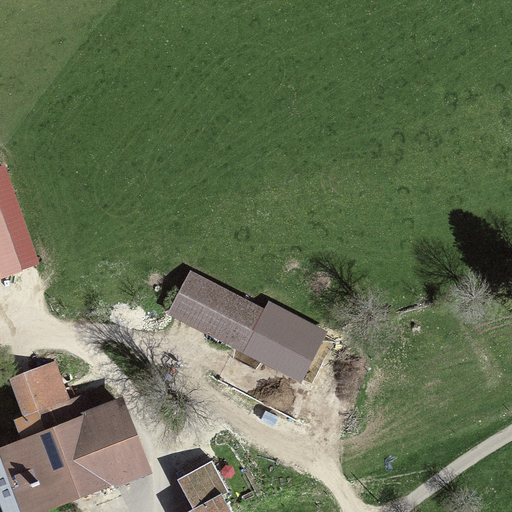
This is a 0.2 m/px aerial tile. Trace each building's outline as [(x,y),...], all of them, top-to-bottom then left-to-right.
[(0,210),(0,272),(20,266),(0,210)] [(192,275),(173,311),(245,350),(264,314),(192,275)] [(264,314),(245,350),(298,378),(321,335),(268,307),(264,314)] [(0,449),(0,494),(7,511),(19,511),(146,465),(121,398),(92,409),(86,390),(69,397),(49,347),(8,363),(32,422),(27,424),(30,432),(25,434),(27,438),(0,449)] [(233,511),(212,472),(184,486),(194,505),(186,509),(187,511),(233,511)]
